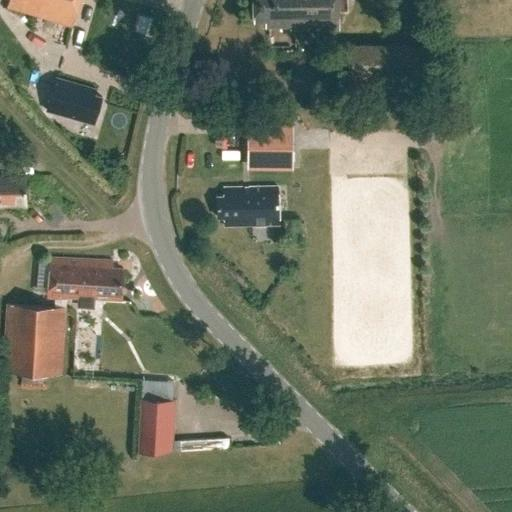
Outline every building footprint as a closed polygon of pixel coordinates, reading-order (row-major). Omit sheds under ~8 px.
[(76,25),(83,0),(11,0),(11,4),(76,25)] [(252,0),(253,22),(265,22),(265,27),(290,27),(290,31),(340,30),(340,11),(346,11),(345,0),(252,0)] [(383,93),(434,93),(432,42),(351,44),(352,93),(383,93)] [(97,125),(105,100),(96,97),(98,92),(60,79),(50,109),(97,125)] [(293,122),(247,121),(247,164),(293,165),(293,122)] [(0,206),(24,206),(24,176),(0,175),(0,206)] [(229,223),(282,221),(281,184),(227,186),(228,194),(220,194),(221,219),(228,219),(229,223)] [(299,220),(284,220),(284,241),(300,241),(299,220)] [(51,258),(48,289),(48,299),(66,300),(66,298),(78,298),(78,304),(81,308),(90,309),(94,305),(94,299),(120,301),(122,269),(112,268),(113,260),(51,258)] [(6,303),(2,372),(22,373),(21,382),(42,384),(43,373),(62,375),(67,307),(6,303)] [(140,398),(138,452),(172,450),(175,400),(140,398)]
